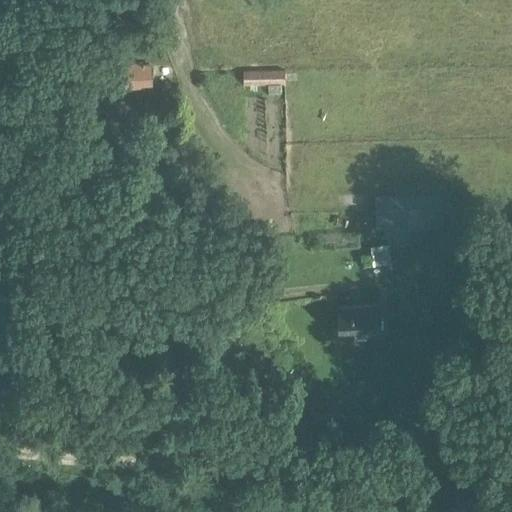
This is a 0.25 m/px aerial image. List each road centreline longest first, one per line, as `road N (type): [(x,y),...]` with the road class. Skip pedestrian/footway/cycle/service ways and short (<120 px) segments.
road 1 (track): [(17,453),(28,272),(0,180)]
road 2 (track): [(0,451),(231,475)]
road 3 (track): [(330,511),(377,496),(511,505)]
